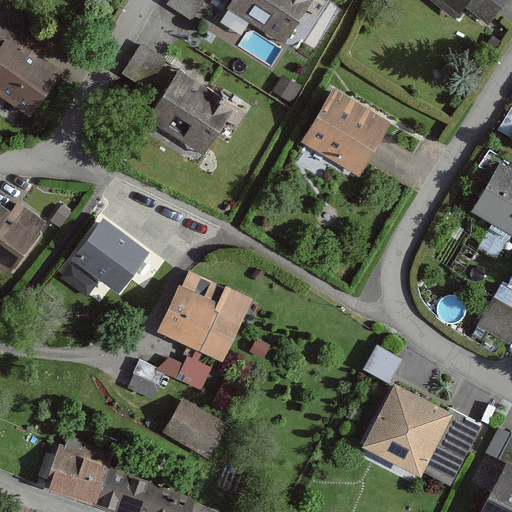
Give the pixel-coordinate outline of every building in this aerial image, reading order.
[(205,0),(176,0),(171,12),(193,23),(205,0)] [(298,0),(237,0),(228,16),(288,51),(309,14),(295,6),(298,0)] [(511,0),(431,0),(459,23),(469,10),(490,27),(511,0)] [(44,45),(0,16),(0,91),(36,115),(63,74),(36,57),(44,45)] [(200,81),(143,46),(124,77),(162,100),(149,122),(208,158),(238,110),(197,85),(200,81)] [(392,128),(336,97),(307,150),(363,180),(392,128)] [(511,174),(500,168),(474,216),(511,237),(511,174)] [(12,213),(0,205),(0,269),(12,278),(46,225),(17,206),(12,213)] [(150,257),(102,221),(73,260),(121,296),(150,257)] [(97,284),(71,264),(61,278),(86,298),(97,284)] [(229,362),(255,301),(190,273),(164,334),(229,362)] [(511,309),(497,301),(483,327),(511,342),(511,309)] [(401,359),(377,347),(365,370),(389,382),(401,359)] [(213,368),(190,358),(180,380),(203,391),(213,368)] [(166,373),(139,363),(129,395),(156,404),(166,373)] [(367,447),(429,477),(461,413),(399,383),(367,447)] [(229,428),(184,403),(167,434),(212,459),(229,428)] [(511,511),(511,435),(511,436),(501,457),(510,461),(485,511),(511,511)] [(68,439),(50,488),(118,511),(210,511),(197,507),(199,500),(113,470),(118,457),(68,439)]
